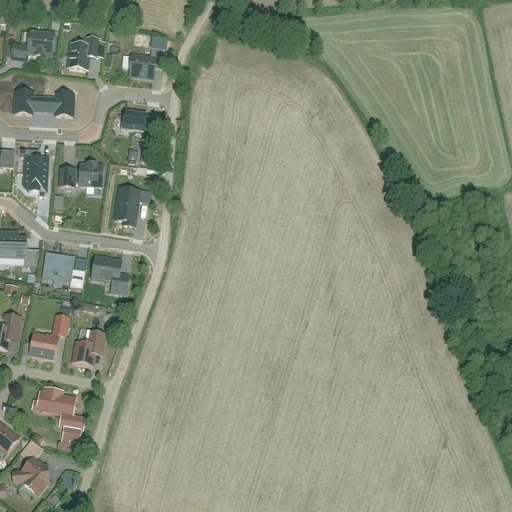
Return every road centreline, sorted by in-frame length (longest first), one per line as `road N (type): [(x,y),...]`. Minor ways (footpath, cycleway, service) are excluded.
road 1 (residential): [(0,130),(75,139),(95,130),(116,98),(177,104)]
road 2 (residential): [(162,252),(46,236),(0,203)]
road 3 (unclassified): [(162,252),(177,104)]
road 4 (unclassified): [(114,388),(162,252)]
road 5 (unclassified): [(80,511),(114,388)]
